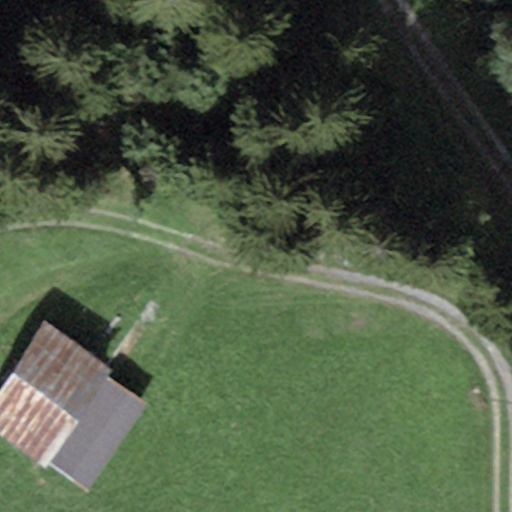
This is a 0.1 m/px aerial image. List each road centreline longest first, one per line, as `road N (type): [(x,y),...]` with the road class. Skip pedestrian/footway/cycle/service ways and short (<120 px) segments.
road 1 (track): [(478,511),(484,376),(403,312),(32,219),(0,234)]
road 2 (track): [(511,155),(412,0)]
